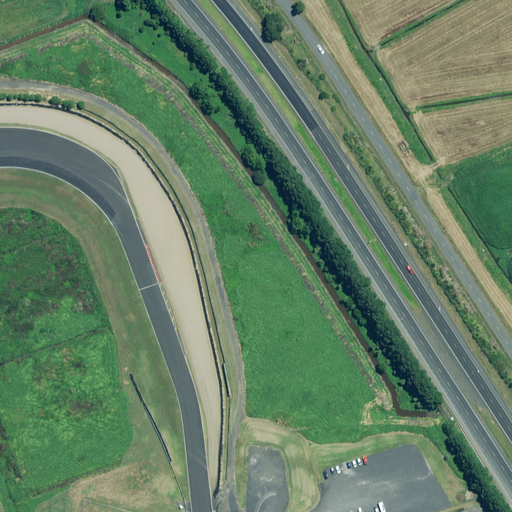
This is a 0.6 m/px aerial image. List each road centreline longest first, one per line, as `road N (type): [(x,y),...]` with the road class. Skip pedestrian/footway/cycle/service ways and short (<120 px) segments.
road 1 (motorway): [(489,447),(321,182),(180,0)]
road 2 (motorway): [(219,0),(511,425)]
road 3 (unclassified): [(274,0),(511,366)]
